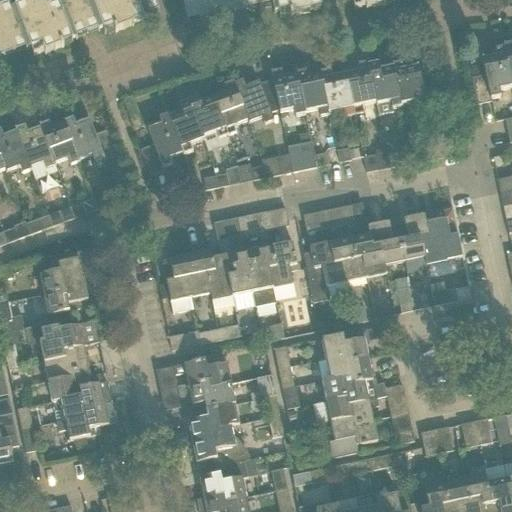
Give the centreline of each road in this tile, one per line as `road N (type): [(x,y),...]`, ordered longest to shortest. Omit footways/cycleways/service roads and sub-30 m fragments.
road 1 (residential): [(142,473),(153,439),(116,229),(471,174)]
road 2 (residential): [(471,174),(511,371)]
road 3 (residential): [(511,405),(423,418),(406,322)]
road 4 (residential): [(471,174),(462,81),(443,15),(455,0)]
road 5 (residential): [(142,473),(0,503)]
